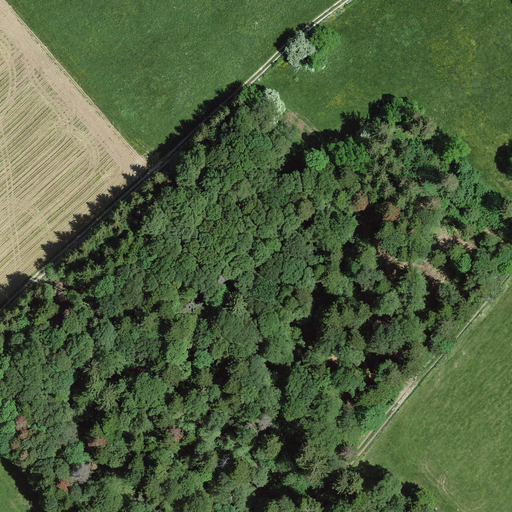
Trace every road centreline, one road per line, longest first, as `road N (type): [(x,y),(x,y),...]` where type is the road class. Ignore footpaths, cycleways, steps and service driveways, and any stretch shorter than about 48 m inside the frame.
road 1 (track): [(345,0),(0,326)]
road 2 (track): [(511,258),(326,479),(314,511)]
